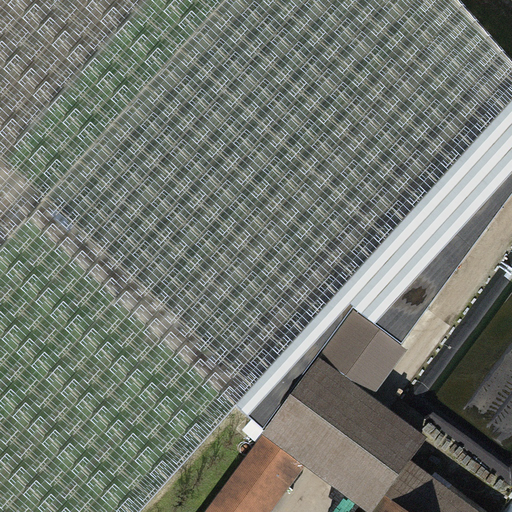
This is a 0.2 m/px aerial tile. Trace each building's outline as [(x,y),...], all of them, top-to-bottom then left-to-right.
[(360,305),(408,339),(429,310),(374,259),(511,106),(511,61),(457,0),(0,0),(0,511),(143,511),(238,409),(268,435),(360,305)] [(511,307),(511,235),(393,393),(427,419),(511,307)] [(408,339),(360,305),(268,435),(212,511),(272,511),(311,460),(382,511),(483,511),(423,469),(443,440),(387,399),(422,349),(408,339)] [(511,398),(511,327),(437,426),(471,452),(511,398)] [(511,417),(480,460),(511,483),(511,417)]
